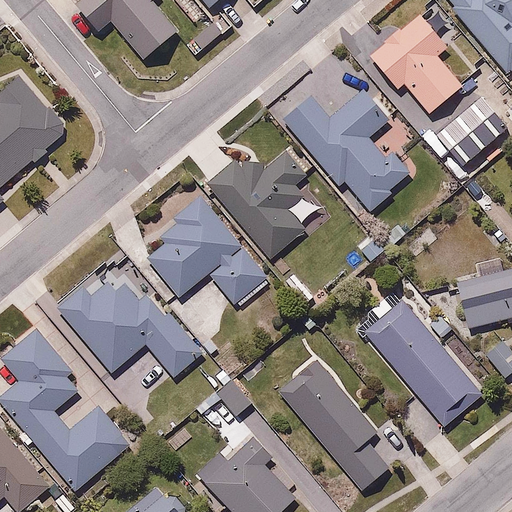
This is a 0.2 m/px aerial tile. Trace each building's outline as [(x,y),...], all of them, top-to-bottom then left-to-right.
[(99,39),(113,26),(146,64),(184,32),(157,0),(156,0),(86,0),(74,10),(99,39)] [(204,0),(214,11),(227,0),(204,0)] [(511,112),(508,116),(511,120),(511,0),(447,0),(511,84),(511,112)] [(442,60),(463,42),(432,6),(371,57),(402,93),(408,88),(434,119),(468,91),(442,60)] [(68,128),(20,73),(0,91),(0,206),(7,200),(2,194),(35,164),(38,167),(50,157),(44,150),(68,128)] [(388,160),(373,140),(395,122),(369,90),(332,120),(313,96),(281,121),(339,193),(350,184),(373,213),(418,177),(398,153),(388,160)] [(495,146),(471,120),(441,147),(466,174),(495,146)] [(253,152),(210,188),(272,261),(326,216),(306,192),(318,181),(289,147),(266,167),(253,152)] [(202,196),(164,230),(174,241),(147,266),(184,307),(211,282),(237,311),(275,276),(202,196)] [(511,324),(511,272),(505,273),(502,259),(479,263),(482,277),(459,281),(468,333),(511,324)] [(96,300),(83,285),(54,309),(113,381),(150,350),(177,383),(210,356),(144,277),(122,296),(113,285),(96,300)] [(429,327),(399,291),(356,327),(446,434),(489,397),(444,344),(459,331),(444,314),(429,327)] [(88,389),(37,332),(0,365),(18,385),(0,401),(0,404),(81,494),(134,446),(98,406),(70,431),(58,417),(88,389)] [(511,378),(511,346),(506,339),(487,356),(508,382),(511,378)] [(321,361),(279,395),(363,498),(405,463),(321,361)] [(255,403),(235,379),(217,394),(237,418),(255,403)] [(0,506),(7,500),(16,511),(22,511),(51,488),(0,426),(0,506)] [(274,465),(255,443),(206,485),(229,511),(295,511),(300,508),(268,471),(274,465)] [(194,511),(167,478),(125,511),(194,511)]
